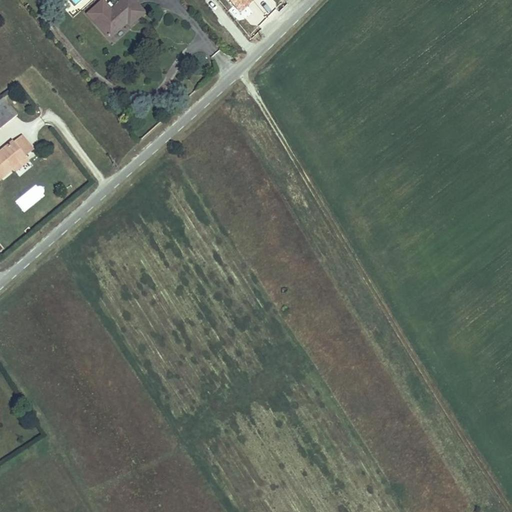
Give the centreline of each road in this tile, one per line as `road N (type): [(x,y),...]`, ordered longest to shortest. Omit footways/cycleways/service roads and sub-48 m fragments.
road 1 (track): [(239,69),(510,511)]
road 2 (unclassified): [(0,284),(313,0)]
